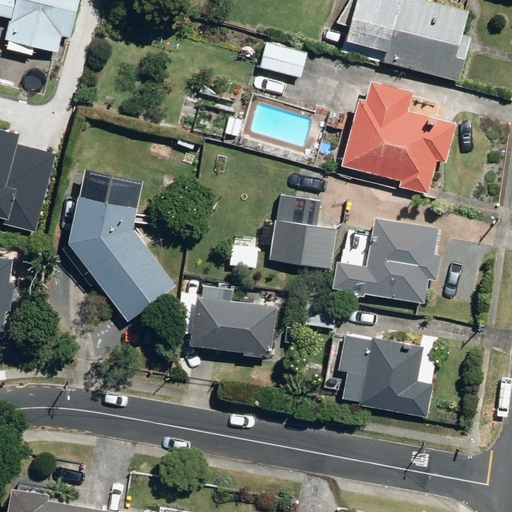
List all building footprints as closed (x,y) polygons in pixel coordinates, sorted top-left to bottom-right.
[(0,0),(0,11),(16,16),(9,38),(60,51),(63,36),(73,37),(75,29),(91,33),(100,0),(0,0)] [(388,62),(462,81),(475,34),(467,32),(473,10),(434,0),(363,0),(353,39),(391,49),(388,62)] [(263,67),(303,77),(310,52),(269,42),(263,67)] [(402,187),(430,194),(440,159),(448,162),(459,122),(411,109),(417,90),(376,78),(369,100),(364,98),(345,165),(403,181),(402,187)] [(226,133),(239,136),(243,119),(231,116),(226,133)] [(19,134),(0,128),(0,217),(5,219),(4,224),(35,232),(55,156),(16,146),(19,134)] [(69,194),(84,199),(96,162),(80,157),(69,194)] [(73,239),(129,320),(178,286),(137,228),(142,210),(86,195),(73,239)] [(336,288),(427,302),(431,279),(440,280),(444,255),(436,254),(441,227),(380,217),(372,267),(341,262),(336,288)] [(273,259),(332,268),(337,229),(279,220),(273,259)] [(11,259),(0,257),(0,330),(2,330),(11,259)] [(197,347),(275,355),(281,306),(203,296),(197,347)] [(310,326),(337,329),(340,308),(313,304),(310,326)] [(362,404),(428,418),(435,385),(419,381),(426,346),(377,336),(376,339),(349,334),(342,370),(351,371),(346,397),(363,400),(362,404)] [(102,511),(105,503),(46,492),(47,485),(11,478),(4,511),(102,511)] [(159,511),(149,511),(105,503),(102,511),(186,511),(160,507),(159,511)]
